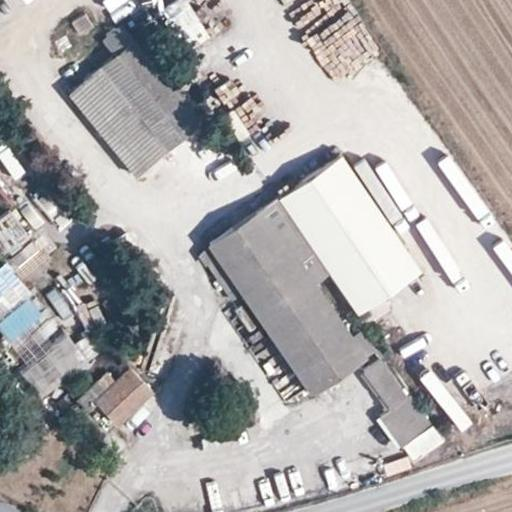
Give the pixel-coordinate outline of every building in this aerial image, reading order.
[(62,9),(79,35),(92,26),(75,0),(62,9)] [(188,0),(186,0),(169,11),(189,43),(208,31),(188,0)] [(69,91),(135,174),(198,123),(120,26),(105,39),(116,53),(69,91)] [(0,145),(3,148),(13,137),(0,123),(0,145)] [(418,263),(339,148),(275,192),(327,267),(355,307),(418,263)] [(229,297),(239,291),(308,390),(372,346),(360,329),(352,335),(312,278),(327,267),(275,192),(205,240),(214,253),(203,260),(229,297)] [(0,210),(0,254),(27,229),(5,206),(0,210)] [(58,324),(26,286),(29,284),(17,269),(5,278),(0,272),(0,332),(19,356),(58,324)] [(355,308),(363,321),(389,305),(382,293),(355,308)] [(63,328),(17,366),(40,394),(87,356),(63,328)] [(379,417),(400,447),(429,426),(409,396),(406,398),(378,357),(361,369),(389,409),(379,417)] [(86,390),(116,421),(148,392),(126,370),(110,385),(101,376),(86,390)]
